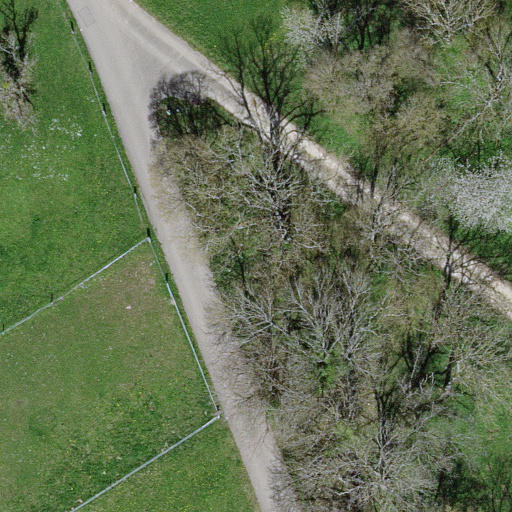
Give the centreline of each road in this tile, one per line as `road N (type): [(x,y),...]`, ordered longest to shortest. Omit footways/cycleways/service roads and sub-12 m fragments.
road 1 (residential): [(95,0),(285,511)]
road 2 (track): [(96,1),(511,308)]
